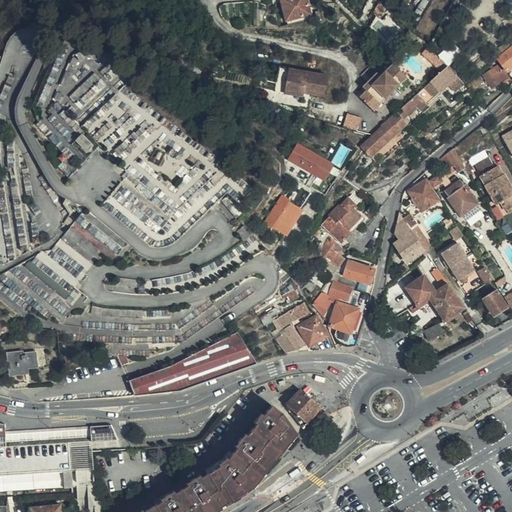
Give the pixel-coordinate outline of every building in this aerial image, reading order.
[(309,14),(305,0),(280,0),(286,20),(309,14)] [(376,9),(376,10),(384,14),(387,11),(388,8),(383,3),(376,9)] [(439,57),(447,67),(462,53),(454,43),(439,57)] [(508,72),(511,68),(511,47),(498,59),(508,72)] [(367,92),(361,98),(374,112),(408,78),(394,64),(381,77),(367,92)] [(508,77),(499,66),(484,76),(492,88),(508,77)] [(285,94),(289,69),(279,67),(275,92),(285,94)] [(447,67),(397,113),(403,120),(416,108),(419,111),(457,78),(447,67)] [(324,96),(327,75),(289,69),(285,94),(303,97),(304,93),(324,96)] [(381,77),(378,74),(364,88),(367,92),(381,77)] [(467,84),(475,97),(476,98),(479,96),(474,88),(483,82),(479,76),(467,84)] [(349,113),(345,126),(359,130),(362,117),(349,113)] [(397,113),(382,127),(383,128),(362,147),(371,156),(392,138),(399,131),(406,125),(403,120),(397,113)] [(511,130),(502,136),(511,152),(511,151),(511,130)] [(399,131),(392,138),(395,142),(403,135),(399,131)] [(83,134),(77,140),(88,151),(94,145),(83,134)] [(392,138),(371,156),(375,160),(395,142),(392,138)] [(326,162),(297,144),(288,158),(317,176),(324,181),(333,166),(326,162)] [(465,169),(453,149),(452,150),(441,159),(447,170),(453,166),(456,170),(458,173),(465,169)] [(67,158),(62,153),(58,158),(62,162),(67,158)] [(501,203),(504,209),(511,204),(511,195),(511,193),(511,192),(511,189),(510,185),(504,175),(503,175),(498,167),(494,169),(487,157),(474,165),(478,172),(483,169),(488,178),(483,182),(496,206),(501,203)] [(453,166),(447,170),(444,172),(447,176),(456,170),(453,166)] [(479,176),(483,182),(488,178),(483,169),(478,172),(480,176),(479,176)] [(447,176),(444,172),(438,176),(442,183),(445,188),(451,184),(447,176)] [(437,175),(428,181),(430,183),(433,188),(442,183),(438,176),(437,175)] [(443,189),(462,216),(463,215),(477,205),(478,204),(459,178),(451,184),(445,188),(443,189)] [(417,205),(422,212),(438,201),(428,185),(430,183),(428,181),(427,179),(425,181),(408,191),(413,198),(417,205)] [(377,190),(371,198),(383,207),(388,199),(377,190)] [(287,236),(305,208),(282,194),(264,221),(287,236)] [(0,196),(0,257),(13,255),(12,247),(19,246),(19,240),(5,243),(2,224),(0,224),(0,223),(0,208),(5,207),(3,196),(0,196)] [(70,207),(72,203),(71,201),(64,197),(62,203),(70,207)] [(365,220),(355,210),(352,208),(355,205),(348,198),(340,206),(339,204),(327,216),(329,218),(322,225),(340,243),(365,220)] [(413,198),(407,202),(412,209),(417,205),(413,198)] [(477,205),(463,215),(466,220),(480,210),(477,205)] [(403,219),(399,213),(394,236),(399,242),(394,245),(406,263),(421,253),(424,258),(428,255),(425,251),(417,239),(403,219)] [(409,214),(403,219),(417,239),(423,235),(409,214)] [(423,235),(417,239),(425,251),(430,247),(431,246),(423,235)] [(329,248),(338,254),(342,250),(329,236),(318,254),(323,257),(329,248)] [(459,281),(461,280),(474,271),(457,244),(441,254),(459,281)] [(436,257),(430,247),(425,251),(428,255),(432,260),(436,257)] [(320,260),(324,263),(326,259),(338,268),(344,259),(338,254),(329,248),(323,257),(320,260)] [(424,258),(423,259),(432,272),(437,268),(432,260),(428,255),(424,258)] [(310,260),(306,256),(299,264),(303,268),(310,260)] [(324,263),(320,267),(331,277),(334,273),(338,268),(326,259),(324,263)] [(370,284),(374,270),(349,262),(344,276),(370,284)] [(437,268),(432,272),(443,288),(436,293),(424,277),(407,289),(417,304),(410,309),(413,313),(425,306),(423,303),(430,299),(446,321),(465,309),(437,268)] [(474,271),(461,280),(462,283),(468,279),(469,282),(478,277),(474,271)] [(331,277),(328,281),(330,281),(336,284),(339,278),(340,275),(334,273),(331,277)] [(336,284),(352,290),(354,284),(339,278),(336,284)] [(327,300),(331,301),(337,303),(338,303),(339,298),(348,301),(352,290),(336,284),(330,281),(328,288),(326,288),(325,295),(327,296),(327,300)] [(313,298),(319,290),(315,286),(309,294),(313,298)] [(326,288),(312,305),(322,317),(331,301),(327,300),(327,296),(325,295),(326,288)] [(507,308),(495,289),(493,291),(495,294),(485,301),(494,316),(507,308)] [(296,296),(293,290),(281,296),(285,302),(296,296)] [(356,308),(361,293),(352,290),(348,301),(339,298),(338,303),(356,308)] [(332,311),(328,326),(334,328),(333,332),(339,344),(346,346),(355,345),(370,295),(361,293),(356,308),(338,303),(337,303),(334,311),(332,311)] [(445,326),(467,311),(465,309),(446,321),(430,299),(423,303),(425,306),(429,303),(445,326)] [(293,321),(297,319),(309,313),(306,308),(303,303),(287,311),(288,314),(293,321)] [(268,314),(260,318),(264,325),(272,320),(272,319),(268,314)] [(281,327),(291,322),(293,321),(288,314),(273,322),(278,329),(281,327)] [(309,346),(327,336),(317,317),(298,327),(309,346)] [(266,333),(258,321),(250,326),(258,338),(266,333)] [(444,333),(440,325),(425,331),(429,340),(444,333)] [(285,333),(297,350),(304,345),(291,326),(284,331),(285,333)] [(212,379),(255,363),(237,332),(171,366),(128,380),(134,395),(177,391),(212,379)] [(287,352),(297,350),(285,333),(277,339),(287,352)] [(23,353),(23,351),(7,353),(10,374),(25,373),(25,368),(37,367),(36,352),(23,353)] [(56,386),(64,386),(63,373),(59,373),(54,374),(56,386)] [(290,412),(302,428),(320,407),(299,390),(299,389),(285,405),(291,410),(290,412)] [(216,511),(249,493),(296,435),(281,413),(276,409),(271,406),(263,416),(256,425),(247,436),(236,449),(228,459),(224,464),(219,467),(201,478),(187,486),(175,493),(161,502),(143,511),(216,511)] [(256,425),(263,416),(261,414),(254,423),(256,425)] [(6,431),(6,442),(74,439),(74,451),(93,450),(92,427),(6,431)] [(234,447),(236,449),(247,436),(244,434),(234,447)] [(224,464),(228,459),(225,457),(222,462),(218,464),(219,467),(224,464)] [(70,487),(70,470),(4,473),(4,489),(70,487)] [(187,486),(201,478),(199,475),(186,483),(187,486)] [(159,499),(161,502),(175,493),(173,491),(159,499)]
